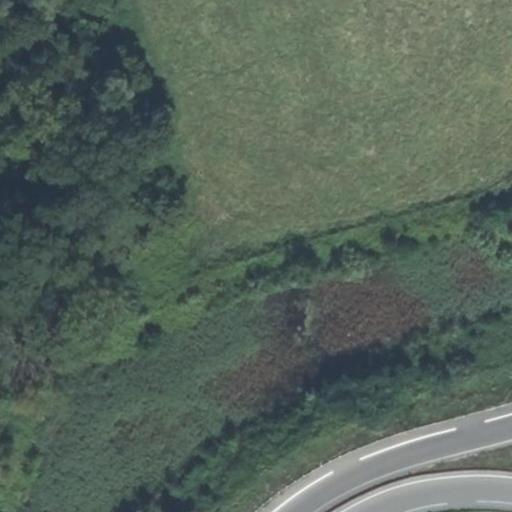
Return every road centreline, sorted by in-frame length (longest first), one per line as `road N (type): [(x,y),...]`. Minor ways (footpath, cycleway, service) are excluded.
road 1 (trunk): [(511,425),(349,474),(290,511)]
road 2 (trunk): [(374,511),(429,492),(511,492)]
